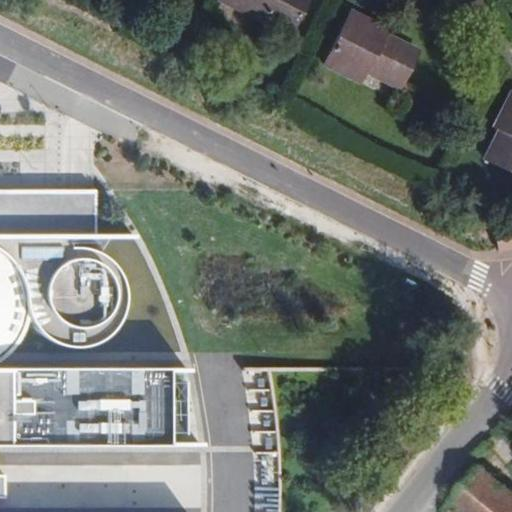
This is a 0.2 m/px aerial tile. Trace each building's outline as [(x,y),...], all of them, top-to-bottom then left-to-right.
[(219,0),(286,33),(302,0),(219,0)] [(324,64),(353,79),(357,69),(365,73),(398,89),(417,52),(384,36),(376,32),(379,26),(351,11),(324,64)] [(387,30),(379,26),(376,32),(384,36),(387,30)] [(357,69),(353,79),(360,83),(365,73),(357,69)] [(511,94),(497,119),(504,123),(500,131),(484,159),(511,172),(511,94)] [(504,123),(497,119),(493,128),(500,131),(504,123)] [(95,192),(0,191),(0,452),(183,453),(185,368),(0,372),(0,367),(3,364),(19,350),(25,337),(38,352),(57,362),(79,362),(99,356),(110,345),(120,332),(124,309),(124,291),(120,276),(108,259),(96,249),(135,248),(135,234),(95,236),(95,192)] [(225,212),(195,194),(188,209),(218,225),(225,212)] [(255,458),(259,480),(276,476),(272,454),(255,458)] [(511,511),(511,487),(481,462),(451,500),(466,511),(511,511)]
